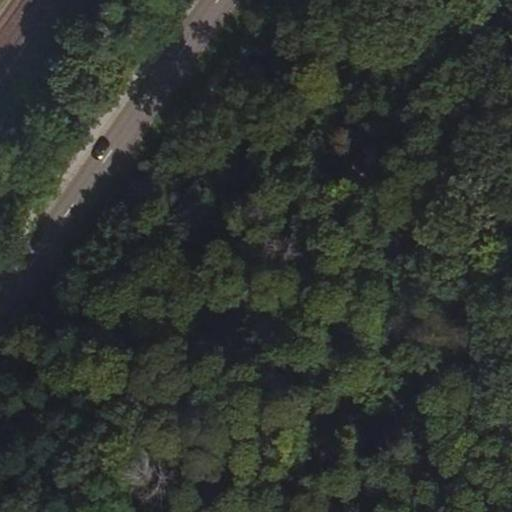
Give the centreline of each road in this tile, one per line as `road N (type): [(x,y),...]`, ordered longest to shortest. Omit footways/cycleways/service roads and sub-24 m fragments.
road 1 (secondary): [(218,0),(0,310)]
road 2 (track): [(375,0),(511,42)]
